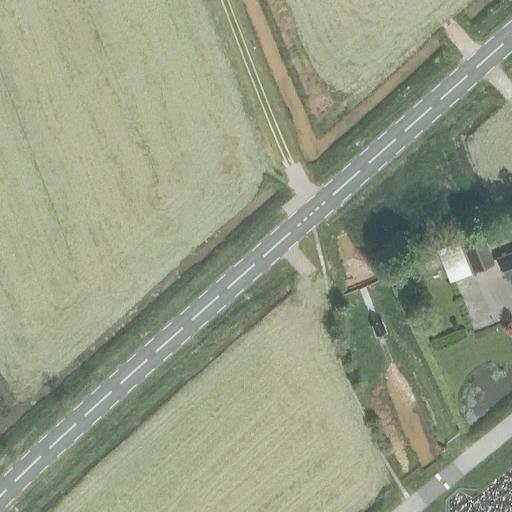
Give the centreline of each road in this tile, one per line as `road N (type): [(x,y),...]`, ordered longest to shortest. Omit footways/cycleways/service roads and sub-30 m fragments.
road 1 (tertiary): [(0,492),(511,38)]
road 2 (track): [(307,217),(225,0)]
road 3 (unclassified): [(378,511),(511,409)]
